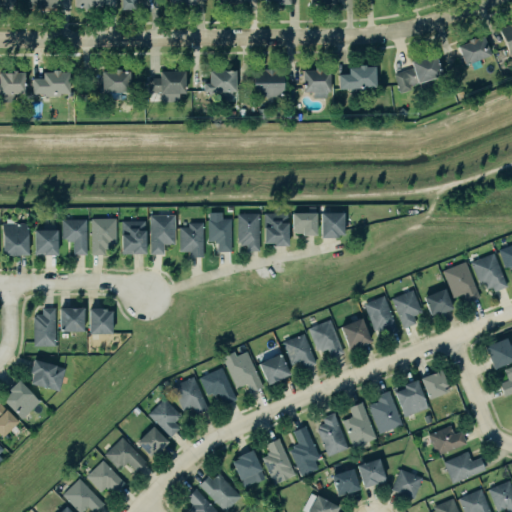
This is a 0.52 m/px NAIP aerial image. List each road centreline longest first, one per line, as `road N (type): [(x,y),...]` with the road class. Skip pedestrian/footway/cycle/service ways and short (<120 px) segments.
road 1 (residential): [(484,0),(376,35),(0,39)]
road 2 (residential): [(511,315),(211,439),(136,511)]
road 3 (residential): [(0,283),(102,281),(146,295)]
road 4 (residential): [(449,340),(485,424),(511,445)]
